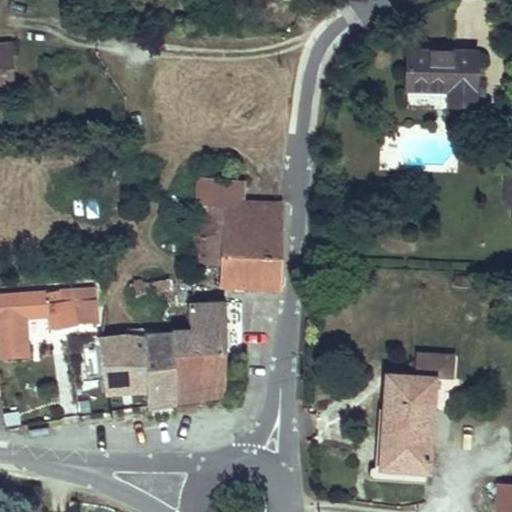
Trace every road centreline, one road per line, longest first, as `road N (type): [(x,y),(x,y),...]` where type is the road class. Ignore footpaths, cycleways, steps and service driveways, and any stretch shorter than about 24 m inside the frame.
road 1 (unclassified): [(381,0),(340,24),(311,69),(280,400)]
road 2 (residential): [(222,465),(67,466)]
